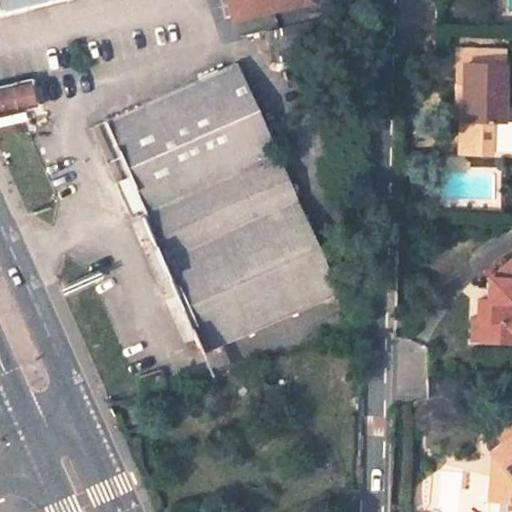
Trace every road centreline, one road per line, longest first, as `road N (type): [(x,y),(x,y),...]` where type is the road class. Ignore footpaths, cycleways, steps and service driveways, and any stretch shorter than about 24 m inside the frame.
road 1 (residential): [(391,0),(395,102),(380,511)]
road 2 (unknown): [(0,51),(199,0)]
road 3 (primary): [(67,393),(0,226)]
